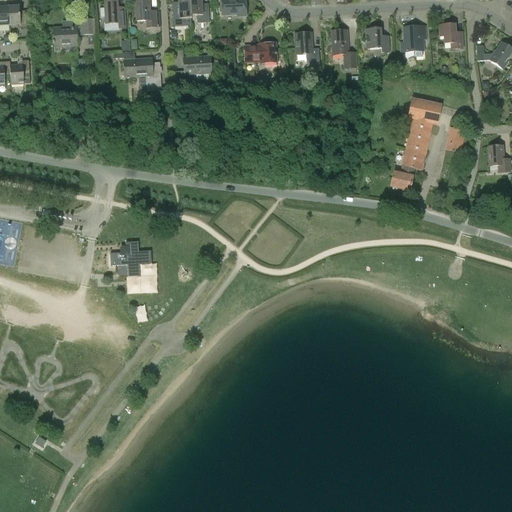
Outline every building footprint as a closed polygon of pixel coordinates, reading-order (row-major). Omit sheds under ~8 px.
[(177,0),(178,6),(172,7),(173,27),(191,26),(191,20),(191,17),(189,0),(177,0)] [(189,0),(191,17),(196,17),(197,24),(209,24),(208,8),(202,9),(201,0),(189,0)] [(220,0),(222,16),(245,15),(244,0),(220,0)] [(148,1),(135,1),(136,22),(146,22),(146,29),(156,28),(155,13),(149,13),(148,1)] [(105,19),(105,26),(106,29),(107,30),(108,31),(110,31),(115,30),(116,30),(117,30),(118,29),(118,30),(125,30),(124,9),(123,9),(124,13),(118,13),(117,2),(104,3),(104,10),(100,11),(101,19),(105,19)] [(8,8),(9,26),(20,25),(20,30),(20,29),(26,28),(25,14),(19,14),(19,6),(18,6),(18,7),(8,8)] [(0,26),(9,26),(8,8),(0,8),(0,26)] [(53,42),(52,42),(52,45),(53,45),(54,53),(54,47),(77,46),(77,52),(78,52),(77,37),(88,36),(94,36),(93,20),(81,21),(81,28),(82,32),(77,32),(76,28),(62,29),(53,30),(53,42)] [(443,38),(444,45),(450,44),(451,50),(462,50),(462,36),(455,37),(455,25),(439,26),(439,38),(443,38)] [(401,54),(414,53),(414,58),(422,58),(422,52),(421,40),(426,40),(425,27),(404,28),(405,43),(400,44),(401,54)] [(365,31),(366,51),(381,50),(381,54),(389,54),(388,40),(381,40),(380,30),(379,30),(379,29),(378,28),(376,28),(374,28),(373,28),(371,29),(370,30),(370,31),(365,31)] [(331,33),(332,56),(343,56),(344,70),(356,69),(355,54),(348,55),(347,32),(331,33)] [(306,56),(306,63),(307,68),(319,67),(319,62),(318,50),(311,50),(310,34),(311,34),(294,35),(295,35),(296,56),(295,56),(306,56)] [(127,41),(119,41),(120,51),(128,50),(127,41)] [(276,64),(275,44),(263,45),(263,47),(260,47),(260,45),(259,45),(259,47),(244,48),(245,63),(260,62),(260,64),(261,64),(261,62),(264,62),(264,64),(276,64)] [(483,47),(476,47),(476,63),(489,62),(502,71),(506,65),(505,64),(511,52),(511,50),(506,47),(505,48),(500,45),(498,49),(497,48),(492,56),(483,57),(483,47)] [(184,77),(211,75),(210,57),(183,59),(184,77)] [(145,78),(146,92),(161,92),(159,64),(151,64),(151,60),(123,61),(124,79),(145,78)] [(10,66),(9,66),(10,76),(11,87),(11,85),(23,85),(23,86),(23,85),(30,84),(29,75),(28,61),(21,62),(17,62),(17,66),(10,66)] [(0,86),(4,86),(4,87),(5,87),(4,76),(10,76),(9,66),(10,66),(10,63),(0,63),(0,86)] [(444,78),(447,69),(441,67),(438,76),(444,78)] [(412,178),(414,170),(422,172),(432,125),(412,121),(400,175),(393,173),(390,187),(409,192),(412,178)] [(445,151),(460,155),(465,132),(450,129),(445,151)] [(498,173),(510,173),(509,161),(503,161),(502,147),(497,148),(497,147),(495,147),(495,148),(482,149),(488,149),(489,167),(498,167),(498,173)] [(126,254),(109,255),(110,267),(117,267),(127,266),(127,278),(140,277),(139,265),(151,265),(150,252),(139,253),(138,243),(125,244),(126,254)] [(46,443),(39,438),(35,444),(42,449),(46,443)]
